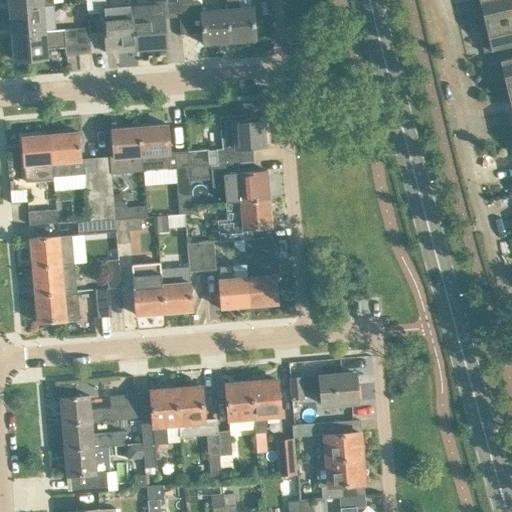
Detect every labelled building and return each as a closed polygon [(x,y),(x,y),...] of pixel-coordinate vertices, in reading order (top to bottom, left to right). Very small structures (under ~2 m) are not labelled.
[(9,0),(11,8),(42,5),(54,5),(53,0),(9,0)] [(106,4),(105,0),(86,0),(88,13),(99,12),(100,19),(104,18),(107,52),(109,52),(108,47),(118,46),(118,50),(136,48),(132,2),(106,4)] [(163,13),(180,12),(179,0),(159,0),(132,2),(136,48),(155,47),(155,43),(164,42),(164,47),(166,47),(163,13)] [(179,0),(180,12),(182,33),(203,32),(204,44),(230,42),(227,8),(201,10),(201,9),(201,2),(198,0),(179,0)] [(226,0),(227,8),(230,42),(256,40),(253,6),(240,7),(239,0),(226,0)] [(511,0),(476,0),(472,1),(475,14),(482,12),(485,24),(511,18),(511,0)] [(13,34),(45,31),(42,5),(11,8),(13,34)] [(488,37),(481,39),(484,52),(511,45),(511,18),(485,24),(488,37)] [(77,28),(78,55),(91,54),(89,27),(77,28)] [(66,56),(78,55),(77,28),(45,31),(13,34),(15,60),(47,57),(46,47),(65,46),(66,56)] [(105,41),(102,41),(101,28),(91,29),(92,53),(106,52),(105,41)] [(507,87),(511,85),(511,57),(487,64),(490,77),(504,74),(507,87)] [(505,114),(511,111),(511,85),(507,87),(509,99),(502,101),(505,114)] [(247,118),(246,115),(220,117),(222,148),(216,149),(217,164),(238,162),(254,161),(253,146),(265,145),(262,117),(247,118)] [(190,180),(189,167),(188,151),(170,152),(168,124),(139,126),(143,171),(175,168),(179,213),(185,213),(193,212),(192,197),(191,187),(190,180)] [(111,174),(143,171),(139,126),(111,129),(114,156),(110,156),(111,174)] [(54,175),(85,173),(84,158),(81,159),(79,131),(49,134),(53,179),(54,179),(54,175)] [(26,181),(53,179),(49,134),(22,136),(26,181)] [(217,164),(211,165),(213,187),(225,186),(226,202),(270,199),(267,170),(239,172),(238,162),(217,164)] [(102,220),(98,179),(98,176),(85,177),(87,203),(89,220),(89,221),(102,220)] [(102,220),(115,219),(141,217),(147,216),(146,205),(114,207),(112,178),(98,179),(102,220)] [(270,199),(226,202),(227,220),(218,221),(220,241),(233,240),(245,239),(245,238),(253,238),(252,228),(272,226),(270,199)] [(57,209),(29,211),(28,211),(29,224),(58,222),(57,209)] [(130,230),(142,229),(141,217),(115,219),(116,231),(117,243),(131,242),(130,230)] [(78,235),(116,231),(115,219),(102,220),(89,221),(89,220),(77,221),(78,235)] [(33,267),(76,263),(74,234),(58,236),(30,238),(33,267)] [(245,238),(245,239),(246,250),(246,252),(274,250),(272,236),(245,238)] [(216,269),(215,249),(214,241),(200,242),(202,270),(216,269)] [(190,271),(202,270),(200,242),(187,243),(189,266),(161,268),(164,312),(193,310),(190,271)] [(108,287),(109,288),(122,287),(119,260),(105,261),(108,287)] [(247,277),(250,305),(278,303),(275,261),(261,262),(262,275),(247,277)] [(164,312),(161,268),(160,262),(132,264),(136,314),(164,312)] [(35,295),(78,291),(76,263),(33,267),(35,295)] [(221,279),(219,279),(220,287),(222,307),(250,305),(247,277),(234,278),(233,265),(220,266),(221,279)] [(112,316),(109,288),(108,287),(95,289),(98,317),(112,316)] [(80,319),(79,299),(78,291),(35,295),(38,322),(80,319)] [(355,373),(291,378),(292,398),(291,398),(293,425),(307,423),(306,412),(306,409),(304,390),(321,388),(322,404),(338,403),(358,401),(355,373)] [(265,415),(280,414),(277,379),(252,382),(255,416),(256,432),(267,431),(265,415)] [(252,382),(226,384),(229,418),(255,416),(252,382)] [(202,386),(176,388),(179,423),(180,437),(207,434),(206,431),(217,431),(218,431),(217,417),(205,418),(204,406),(202,386)] [(167,424),(179,423),(176,388),(150,390),(153,425),(142,426),(143,442),(144,453),(146,477),(155,476),(154,467),(157,466),(156,444),(168,443),(167,424)] [(92,421),(137,417),(135,393),(110,395),(111,407),(91,409),(90,395),(60,398),(60,399),(62,399),(64,424),(92,422),(92,421)] [(319,460),(362,457),(360,431),(342,433),(341,421),(314,423),(293,425),(294,437),(318,435),(319,460)] [(123,430),(93,433),(92,422),(64,424),(66,449),(109,446),(109,445),(124,444),(123,430)] [(220,467),(233,466),(230,430),(218,431),(217,431),(219,455),(220,467)] [(207,434),(208,456),(219,455),(217,431),(206,431),(207,434)] [(296,474),(294,438),(276,439),(279,475),(296,474)] [(129,454),(144,453),(143,442),(128,443),(129,454)] [(94,447),(66,449),(68,473),(67,473),(67,475),(71,474),(72,489),(92,487),(108,485),(107,472),(111,471),(110,458),(95,459),(94,447)] [(219,455),(208,456),(210,483),(222,482),(220,467),(219,455)] [(364,483),(362,457),(319,460),(316,461),(317,472),(320,472),(321,486),(299,488),(300,499),(312,498),(339,496),(342,496),(342,497),(357,495),(356,483),(364,483)] [(145,474),(134,475),(135,488),(146,487),(145,474)] [(148,511),(161,511),(158,485),(147,485),(148,511)] [(212,511),(226,511),(226,505),(224,506),(223,494),(211,494),(212,501),(212,511)] [(356,511),(356,508),(366,507),(365,495),(357,495),(342,497),(342,496),(339,496),(340,511),(356,511)] [(312,511),(312,498),(300,499),(301,511),(312,511)] [(301,511),(300,499),(288,500),(288,511),(301,511)]
